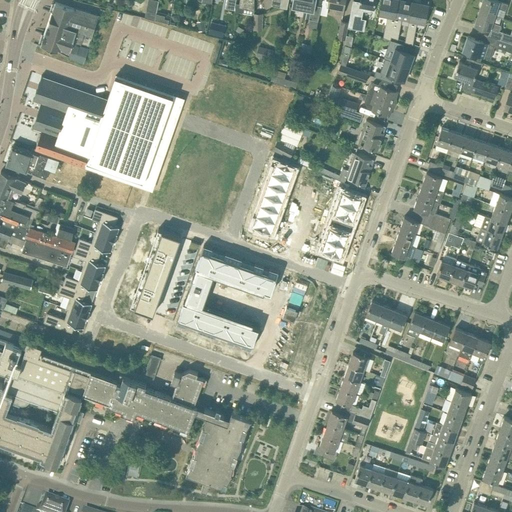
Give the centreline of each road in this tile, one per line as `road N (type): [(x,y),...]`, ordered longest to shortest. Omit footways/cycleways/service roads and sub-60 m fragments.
road 1 (residential): [(354,288),(141,212),(103,317),(316,393)]
road 2 (residential): [(451,511),(511,342)]
road 3 (residential): [(191,508),(123,505),(23,475)]
road 4 (residential): [(367,250),(421,96)]
road 5 (residential): [(494,314),(360,267)]
road 6 (tertiary): [(0,132),(30,0)]
